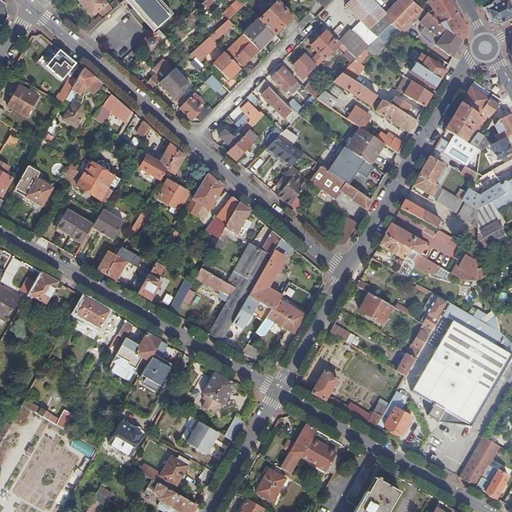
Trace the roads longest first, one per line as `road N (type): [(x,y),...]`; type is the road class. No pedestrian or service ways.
road 1 (residential): [(0,232),(279,391)]
road 2 (residential): [(475,51),(346,272)]
road 3 (residential): [(279,391),(489,511)]
road 4 (residential): [(191,142),(33,9)]
road 5 (residential): [(346,272),(191,142)]
road 6 (residential): [(313,19),(191,142)]
road 7 (residential): [(279,391),(209,511)]
road 8 (residential): [(346,272),(279,391)]
